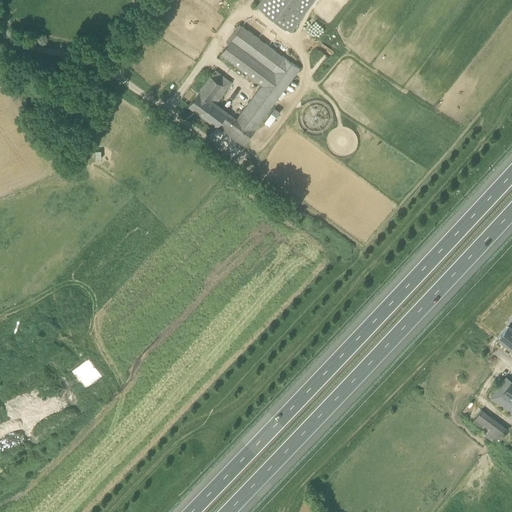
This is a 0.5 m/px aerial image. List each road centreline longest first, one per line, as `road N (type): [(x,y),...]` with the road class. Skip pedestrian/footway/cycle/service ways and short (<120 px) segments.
road 1 (motorway): [(511,169),(189,511)]
road 2 (motorway): [(227,511),(511,215)]
road 3 (unclassified): [(263,179),(108,69),(151,0)]
